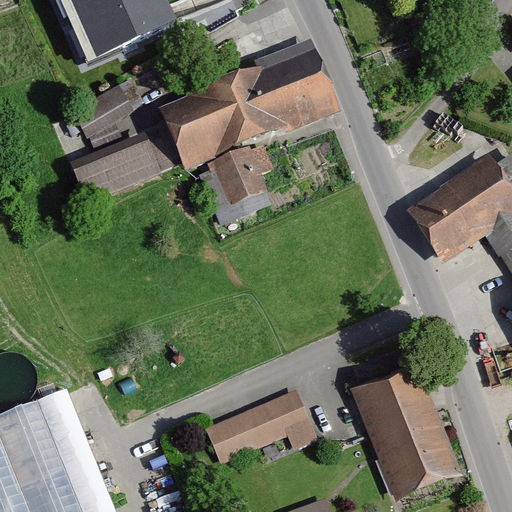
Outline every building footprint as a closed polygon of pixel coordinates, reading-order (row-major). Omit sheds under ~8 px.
[(170,16),(162,0),(72,0),(94,49),(170,16)] [(188,165),(330,108),(307,53),(166,109),(188,165)] [(98,143),(148,114),(131,84),(81,112),(98,143)] [(97,205),(172,178),(153,123),(98,143),(77,150),(97,205)] [(250,146),(206,163),(224,209),(268,192),(250,146)] [(503,159),(415,217),(452,272),(504,237),(511,248),(511,163),(507,167),(503,159)] [(461,476),(418,365),(353,390),(396,501),(461,476)] [(231,466),(298,438),(307,457),(332,447),(307,390),(215,428),(231,466)] [(0,421),(0,511),(111,511),(64,396),(0,421)]
